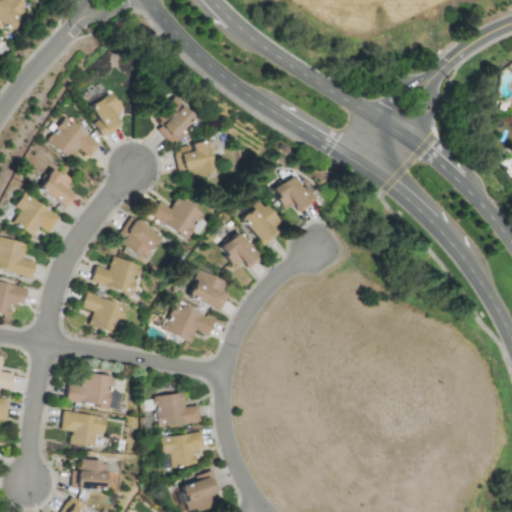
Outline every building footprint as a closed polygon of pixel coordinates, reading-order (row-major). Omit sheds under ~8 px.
[(14,0),(0,0),(0,25),(5,30),(25,11),(14,0)] [(119,125),(111,112),(117,109),(107,91),(85,104),(95,120),(92,122),(100,136),(119,125)] [(173,141),(183,132),(179,128),(192,116),(172,95),(151,114),(160,123),(154,128),(163,138),(167,135),(173,141)] [(86,156),(96,143),(61,116),(43,141),(66,158),(74,147),(86,156)] [(212,171),(204,139),(170,148),(177,172),(181,171),(183,179),(212,171)] [(34,189),(63,207),(71,194),(62,188),(68,179),(48,167),(34,189)] [(305,184),(300,188),(291,174),(270,189),(283,208),(291,203),(296,212),(315,198),(305,184)] [(12,206),(17,209),(9,223),(30,236),(36,226),(46,232),(57,214),(19,193),(12,206)] [(272,225),(276,222),(261,200),(239,216),(259,245),(277,232),(272,225)] [(121,237),(117,242),(140,259),(157,236),(129,215),(115,232),(121,237)] [(217,246),(230,265),(238,259),(245,268),(257,259),(237,231),(217,246)] [(23,243),(0,236),(0,269),(27,277),(32,261),(19,258),(23,243)] [(105,269),(92,264),(87,280),(128,295),(138,266),(110,255),(105,269)] [(225,291),(219,288),(222,281),(196,269),(184,296),(217,310),(225,291)] [(24,288),(0,281),(0,314),(6,316),(9,302),(20,305),(24,288)] [(124,304),(82,292),(77,307),(88,310),(84,325),(110,333),(113,321),(118,322),(124,304)] [(211,320),(171,301),(159,329),(186,342),(192,329),(204,335),(211,320)] [(9,373),(0,371),(0,387),(7,388),(9,373)] [(152,426),(196,421),(194,404),(181,406),(179,392),(149,396),(152,426)] [(102,417),(60,410),(57,429),(67,430),(65,443),(90,447),(93,432),(100,433),(102,417)] [(156,453),(164,452),(166,467),(191,464),(189,449),(200,448),(197,431),(154,436),(156,453)] [(68,469),(67,487),(103,489),(104,460),(76,459),(76,470),(68,469)] [(193,474),(195,479),(177,485),(185,511),(219,501),(209,469),(193,474)] [(56,511),(81,511),(78,510),(82,503),(67,495),(56,511)]
